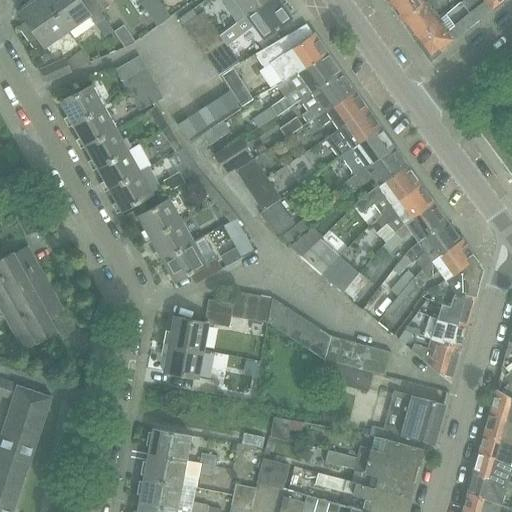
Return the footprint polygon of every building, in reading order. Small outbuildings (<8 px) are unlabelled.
[(68,30),(46,0),(38,0),(21,13),(26,21),(18,27),(44,63),(53,56),(46,45),(68,30)] [(46,0),(68,30),(88,15),(97,26),(106,19),(101,11),(92,0),(46,0)] [(92,0),(101,11),(110,5),(106,0),(92,0)] [(170,17),(157,0),(148,0),(142,5),(157,26),(170,17)] [(237,22),(246,16),(267,0),(222,0),(223,2),(237,22)] [(292,17),(279,0),(267,0),(246,16),(262,38),(292,17)] [(426,0),(391,0),(388,3),(402,21),(426,0)] [(438,6),(434,0),(426,0),(402,21),(416,41),(441,20),(434,9),(438,6)] [(478,0),(463,0),(461,2),(469,13),(448,30),(441,20),(416,41),(430,60),(466,30),(470,27),(488,12),(478,0)] [(484,0),(478,0),(488,12),(492,9),(484,0)] [(484,0),(492,9),(502,0),(484,0)] [(210,21),(203,12),(183,26),(190,36),(210,21)] [(217,32),(210,21),(190,36),(198,46),(217,32)] [(115,32),(125,47),(133,44),(136,41),(124,25),(115,32)] [(224,41),(217,32),(198,46),(205,56),(224,41)] [(327,53),(313,33),(294,47),(286,37),(255,57),(264,71),(270,67),(281,84),(288,79),(298,73),(327,53)] [(231,51),(224,41),(205,56),(212,65),(231,51)] [(81,50),(65,62),(65,60),(64,60),(69,71),(90,62),(81,50)] [(238,61),(231,51),(212,65),(219,75),(238,61)] [(340,72),(327,53),(298,73),(288,79),(281,84),(281,85),(278,87),(285,98),(272,107),(252,119),(258,128),(293,105),(301,100),(340,72)] [(139,56),(115,70),(122,81),(145,67),(139,56)] [(69,71),(64,60),(42,70),(47,81),(69,71)] [(151,77),(145,67),(122,81),(127,90),(151,77)] [(354,90),(340,72),(301,100),(309,111),(303,116),(308,123),(315,118),(354,90)] [(156,86),(151,77),(127,90),(132,99),(156,86)] [(60,103),(72,125),(104,107),(91,85),(60,103)] [(163,98),(156,86),(132,99),(139,111),(163,98)] [(367,109),(354,90),(315,118),(321,126),(331,119),(338,129),(367,109)] [(240,109),(229,92),(218,99),(230,116),(240,109)] [(230,116),(218,99),(208,106),(219,123),(223,120),(230,116)] [(219,123),(208,106),(198,112),(209,129),(219,123)] [(116,129),(104,107),(72,125),(85,147),(116,129)] [(166,122),(155,107),(148,112),(158,127),(166,122)] [(381,128),(367,109),(338,129),(326,138),(332,147),(339,157),(341,156),(381,128)] [(209,129),(198,112),(188,118),(200,135),(202,134),(209,129)] [(200,135),(188,118),(177,126),(190,142),(200,135)] [(223,120),(219,123),(209,129),(202,134),(209,145),(230,131),(223,120)] [(394,146),(381,128),(341,156),(354,175),(394,146)] [(128,150),(116,129),(85,147),(97,168),(128,150)] [(183,148),(172,132),(165,137),(175,152),(183,148)] [(251,153),(241,138),(214,156),(224,171),(251,153)] [(407,165),(394,146),(354,175),(345,182),(353,192),(372,178),(377,185),(407,165)] [(197,169),(183,148),(175,152),(190,174),(197,169)] [(140,172),(128,150),(97,168),(109,190),(140,172)] [(234,172),(241,183),(261,170),(254,160),(234,172)] [(420,183),(407,165),(377,185),(378,187),(355,204),(362,213),(374,204),(379,212),(420,183)] [(148,167),(140,172),(109,190),(121,211),(161,189),(148,167)] [(267,180),(261,170),(241,183),(247,193),(267,180)] [(24,185),(15,177),(1,192),(10,200),(24,185)] [(221,198),(205,178),(198,184),(213,203),(221,198)] [(274,190),(267,180),(247,193),(254,202),(274,190)] [(433,202),(420,183),(379,212),(382,215),(376,220),(392,237),(405,223),(433,202)] [(280,199),(274,190),(254,202),(260,212),(277,201),(280,199)] [(335,190),(306,215),(312,222),(341,198),(335,190)] [(237,217),(221,198),(213,203),(230,223),(237,217)] [(168,199),(155,206),(137,216),(150,239),(181,221),(168,199)] [(277,201),(260,212),(259,213),(278,236),(294,224),(277,201)] [(447,221),(433,202),(405,223),(392,237),(383,247),(390,253),(403,239),(410,231),(419,241),(447,221)] [(281,236),(288,244),(311,226),(304,218),(281,236)] [(192,243),(181,221),(150,239),(162,261),(192,243)] [(460,240),(447,221),(419,241),(405,254),(393,270),(399,275),(413,261),(422,270),(431,259),(460,240)] [(313,228),(290,247),(301,257),(320,240),(323,236),(313,228)] [(462,239),(460,240),(431,259),(422,270),(415,277),(399,297),(386,312),(394,319),(407,303),(419,289),(438,270),(450,286),(466,274),(458,261),(471,252),(462,239)] [(338,255),(320,240),(301,257),(322,274),(338,255)] [(205,265),(192,243),(162,261),(174,282),(189,274),(195,284),(222,269),(216,258),(205,265)] [(8,323),(24,351),(36,343),(37,344),(57,333),(49,318),(63,310),(28,247),(13,255),(12,253),(0,260),(0,298),(8,294),(21,316),(8,323)] [(241,258),(235,248),(220,256),(226,267),(241,258)] [(480,264),(471,252),(458,261),(466,274),(450,286),(453,292),(457,297),(462,293),(475,297),(482,272),(478,266),(480,264)] [(359,273),(338,255),(322,274),(342,292),(344,291),(359,273)] [(415,277),(408,270),(391,290),(399,297),(415,277)] [(368,281),(359,273),(344,291),(353,299),(368,281)] [(235,291),(233,304),(230,316),(231,316),(243,319),(248,294),(235,291)] [(457,297),(453,292),(449,306),(442,304),(438,319),(467,326),(475,297),(462,293),(457,297)] [(260,296),(248,294),(243,319),(255,321),(260,296)] [(272,298),(260,296),(255,321),(268,323),(272,298)] [(284,306),(272,298),(268,323),(279,331),(284,306)] [(233,304),(208,299),(204,322),(173,316),(168,344),(203,350),(209,323),(229,327),(231,316),(230,316),(233,304)] [(295,313),(284,306),(279,331),(291,338),(295,313)] [(307,321),(295,313),(291,338),(303,346),(307,321)] [(432,339),(461,347),(467,326),(438,319),(430,317),(424,337),(432,339)] [(319,329),(307,321),(303,346),(314,354),(319,329)] [(331,336),(319,329),(314,354),(324,360),(324,359),(331,336)] [(511,329),(502,366),(503,367),(511,359),(511,329)] [(404,343),(410,332),(405,330),(399,339),(404,343)] [(343,340),(331,336),(324,359),(339,363),(343,340)] [(461,347),(432,339),(428,351),(424,350),(425,347),(414,344),(411,350),(451,382),(461,347)] [(356,343),(343,340),(339,363),(351,367),(356,343)] [(368,346),(356,343),(351,367),(364,370),(366,358),(368,346)] [(203,350),(168,344),(163,371),(193,377),(191,389),(216,394),(218,381),(198,377),(203,350)] [(391,353),(368,346),(366,358),(388,364),(391,353)] [(388,364),(366,358),(364,370),(375,373),(385,376),(388,364)] [(364,370),(351,367),(339,363),(324,359),(324,360),(319,379),(370,393),(375,373),(364,370)] [(511,359),(503,367),(504,369),(509,364),(511,367),(511,371),(510,373),(511,375),(511,359)] [(0,394),(4,396),(9,383),(0,379),(0,394)] [(0,511),(13,511),(51,397),(17,385),(0,436),(0,511)] [(511,398),(496,390),(490,410),(511,421),(511,398)] [(444,405),(420,398),(410,436),(383,429),(381,437),(422,449),(424,441),(433,444),(444,405)] [(511,421),(490,410),(484,430),(511,443),(511,421)] [(291,420),(273,417),(269,436),(287,441),(291,420)] [(172,432),(152,428),(148,454),(186,461),(190,435),(172,432)] [(511,443),(484,430),(479,451),(511,466),(511,443)] [(423,449),(422,449),(381,437),(377,451),(361,446),(358,458),(416,473),(423,449)] [(339,465),(355,469),(351,482),(409,497),(416,473),(358,458),(329,450),(326,462),(339,465)] [(511,466),(479,451),(473,471),(508,487),(511,487),(511,482),(509,482),(511,473),(511,466)] [(201,453),(199,463),(216,466),(218,456),(201,453)] [(216,466),(199,463),(186,461),(148,454),(143,478),(197,488),(199,474),(214,477),(216,466)] [(289,466),(263,458),(257,483),(283,490),(289,466)] [(511,487),(508,487),(473,471),(467,492),(502,506),(506,507),(507,503),(503,502),(506,492),(511,493),(511,487)] [(197,488),(143,478),(138,503),(177,510),(189,511),(220,511),(221,509),(209,507),(209,506),(194,502),(197,488)] [(367,498),(363,511),(366,511),(405,511),(409,497),(351,482),(347,481),(344,492),(367,498)] [(235,484),(233,495),(253,500),(255,488),(235,484)] [(307,495),(292,491),(290,499),(305,502),(306,496),(307,495)] [(500,511),(502,506),(467,492),(461,511),(500,511)] [(253,500),(233,495),(231,505),(251,509),(253,500)] [(301,511),(314,511),(318,499),(306,496),(305,502),(301,511)] [(290,499),(283,497),(280,508),(295,511),(301,511),(305,502),(290,499)] [(318,499),(314,511),(326,511),(329,503),(318,499)] [(176,511),(177,510),(138,503),(136,511),(176,511)] [(329,503),(326,511),(339,511),(341,506),(329,503)]
